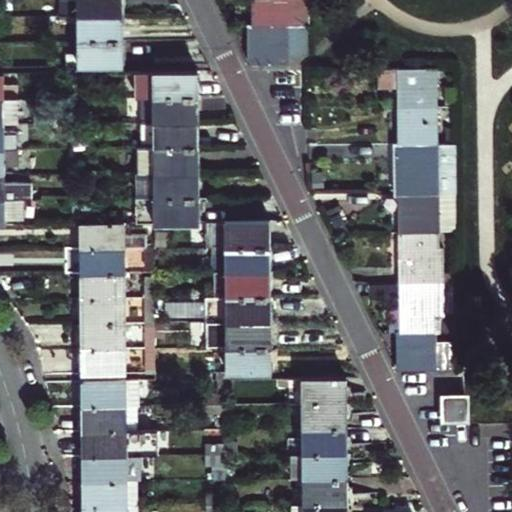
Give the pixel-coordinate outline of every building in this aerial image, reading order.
[(122,15),(122,0),(58,0),(59,15),(78,15),(120,15),(122,15)] [(252,0),(252,26),(291,25),(291,9),(295,9),(294,0),(252,0)] [(291,9),(291,25),(303,25),(309,25),(308,0),(294,0),(295,9),(291,9)] [(123,40),(122,15),(120,15),(78,15),(79,40),(120,40),(123,40)] [(248,26),(249,63),(296,63),(303,55),(303,25),(291,25),(252,26),(248,26)] [(123,65),(123,40),(120,40),(79,40),(79,54),(79,65),(123,65)] [(398,89),(398,107),(437,106),(436,69),(378,69),(378,89),(398,89)] [(198,96),(197,71),(136,72),(136,97),(140,97),(198,96)] [(93,73),(75,73),(76,94),(93,94),(93,73)] [(4,85),(4,99),(17,99),(17,85),(4,85)] [(444,87),(444,104),(454,104),(454,87),(444,87)] [(198,121),(198,96),(140,97),(140,122),(198,121)] [(18,124),(17,99),(4,99),(0,98),(0,123),(4,124),(18,124)] [(398,107),(398,144),(437,144),(437,106),(398,107)] [(198,146),(198,121),(140,122),(140,147),(198,146)] [(398,144),(394,144),(395,194),(399,194),(455,194),(455,144),(437,144),(398,144)] [(138,147),(139,172),(198,172),(198,146),(140,147),(138,147)] [(19,165),(19,149),(4,149),(0,148),(0,173),(5,174),(4,165),(19,165)] [(199,197),(198,172),(139,172),(137,172),(138,197),(199,197)] [(0,173),(0,198),(22,199),(31,198),(31,181),(5,182),(5,174),(0,173)] [(399,194),(399,232),(438,231),(438,219),(455,219),(455,194),(399,194)] [(199,222),(199,197),(138,197),(136,197),(136,222),(199,222)] [(0,198),(0,224),(4,224),(4,219),(23,219),(22,199),(0,198)] [(438,219),(438,231),(456,231),(455,219),(438,219)] [(269,246),(269,221),(204,222),(205,246),(211,247),(269,246)] [(80,223),(80,248),(124,248),(144,247),(147,247),(146,236),(125,236),(125,223),(80,223)] [(442,248),(438,248),(438,231),(399,232),(400,282),(456,281),(456,272),(443,273),(442,248)] [(211,247),(210,272),(220,271),(226,271),(270,271),(269,246),(211,247)] [(145,268),(153,268),(153,247),(147,247),(144,247),(145,268)] [(125,273),(124,248),(80,248),(81,273),(125,273)] [(226,284),(226,296),(270,296),(270,271),(226,271),(226,284)] [(125,298),(125,273),(81,273),(81,298),(125,298)] [(145,276),(145,297),(154,297),(153,276),(145,276)] [(443,314),(443,291),(456,290),(456,281),(400,282),(401,332),(435,332),(454,331),(457,331),(456,314),(443,314)] [(217,296),(218,322),(270,321),(270,296),(226,296),(217,296)] [(154,322),(154,297),(145,297),(145,322),(154,322)] [(125,323),(125,298),(81,298),(82,323),(125,323)] [(271,346),(270,321),(218,322),(204,322),(204,347),(227,346),(271,346)] [(154,347),(154,322),(145,322),(146,347),(154,347)] [(126,348),(125,323),(82,323),(82,348),(126,348)] [(435,332),(435,342),(454,341),(454,331),(435,332)] [(435,342),(435,332),(401,332),(396,332),(397,370),(455,369),(454,341),(435,342)] [(271,371),(271,346),(227,346),(227,371),(271,371)] [(154,372),(154,347),(146,347),(146,372),(154,372)] [(126,373),(126,348),(82,348),(82,373),(126,373)] [(346,403),(346,378),(303,378),(303,403),(346,403)] [(204,404),(225,404),(225,379),(217,379),(217,394),(204,394),(204,404)] [(139,405),(139,380),(82,381),(83,406),(136,405),(139,405)] [(444,397),(445,418),(455,418),(466,418),(465,397),(444,397)] [(347,428),(346,403),(303,403),(303,428),(347,428)] [(204,416),(225,416),(225,404),(204,404),(204,416)] [(137,430),(136,405),(83,406),(83,431),(137,430)] [(303,428),(304,453),(347,453),(347,428),(303,428)] [(158,430),(137,430),(83,431),(83,456),(127,455),(137,455),(158,455),(158,430)] [(291,453),(291,478),(296,478),(304,478),(304,453),(291,453)] [(347,478),(347,453),(304,453),(304,478),(347,478)] [(226,465),(226,454),(205,454),(206,466),(226,465)] [(127,480),(127,455),(83,456),(83,481),(127,480)] [(137,480),(137,455),(127,455),(127,480),(136,480),(137,480)] [(347,503),(347,478),(304,478),(304,503),(347,503)] [(128,505),(127,480),(83,481),(84,506),(128,505)] [(127,480),(128,505),(137,505),(136,480),(127,480)] [(206,493),(206,505),(227,504),(227,493),(206,493)] [(347,511),(347,503),(304,503),(296,503),(292,503),(292,511),(347,511)]
